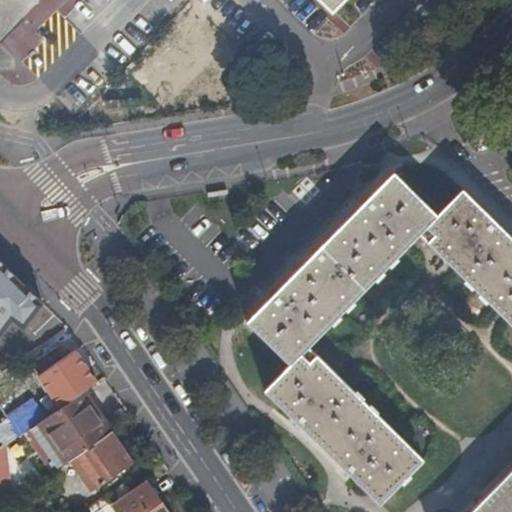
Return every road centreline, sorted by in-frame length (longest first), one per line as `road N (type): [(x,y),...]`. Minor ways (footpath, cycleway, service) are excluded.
road 1 (tertiary): [(214,149),(368,124),(427,103),(511,26)]
road 2 (secondary): [(33,235),(103,317),(181,431)]
road 3 (tertiary): [(214,149),(107,154),(0,185)]
road 4 (tertiary): [(33,235),(109,183),(214,149)]
